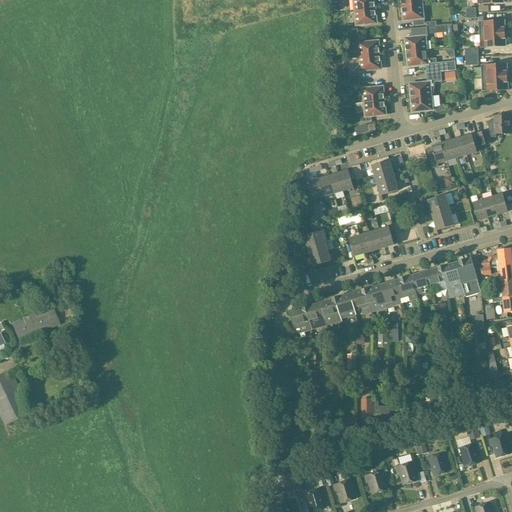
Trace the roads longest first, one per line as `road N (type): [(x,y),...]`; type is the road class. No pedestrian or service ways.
road 1 (track): [(511,410),(464,408),(300,457)]
road 2 (residential): [(510,476),(384,511)]
road 3 (residential): [(401,130),(387,0)]
road 4 (residential): [(425,257),(401,130)]
